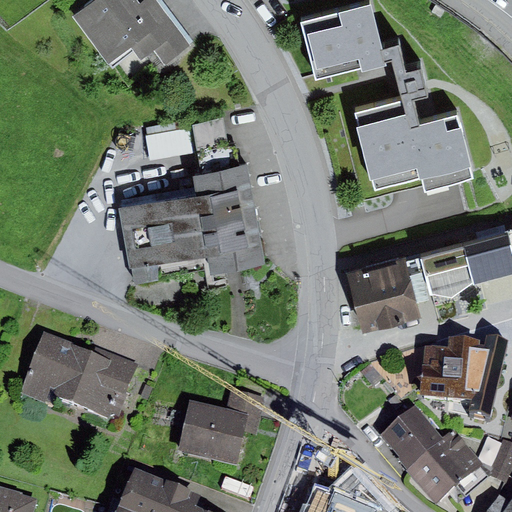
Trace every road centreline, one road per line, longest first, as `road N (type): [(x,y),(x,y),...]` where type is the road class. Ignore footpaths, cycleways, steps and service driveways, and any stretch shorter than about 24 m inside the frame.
road 1 (residential): [(315,376),(325,294),(300,146),(226,0)]
road 2 (residential): [(315,376),(0,273)]
road 3 (residential): [(312,405),(421,511)]
